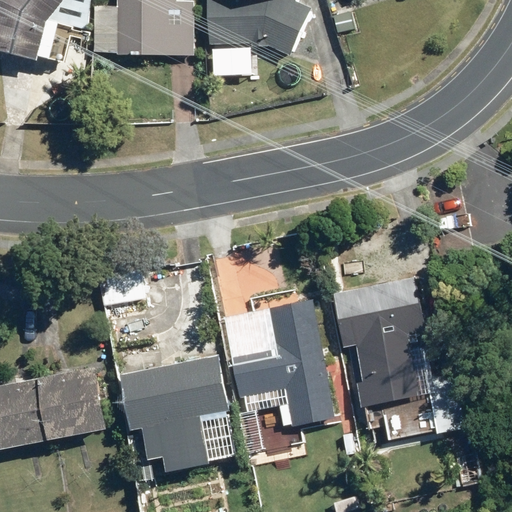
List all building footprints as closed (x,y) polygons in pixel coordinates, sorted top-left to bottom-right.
[(3,0),(0,4),(0,59),(49,71),(58,31),(49,29),(70,0),(3,0)] [(94,58),(195,62),(197,5),(177,4),(177,0),(116,0),(116,11),(96,10),(94,58)] [(260,49),(291,63),(315,8),(296,0),(207,0),(209,50),(260,49)] [(435,398),(415,281),(332,296),(342,351),(348,350),(359,411),(435,398)] [(334,422),(313,303),(223,319),(240,414),(288,405),(292,430),(334,422)] [(156,337),(113,344),(128,434),(139,433),(144,466),(159,463),(162,479),(208,472),(199,421),(228,416),(218,355),(161,365),(156,337)] [(96,370),(0,386),(0,453),(107,435),(96,370)]
